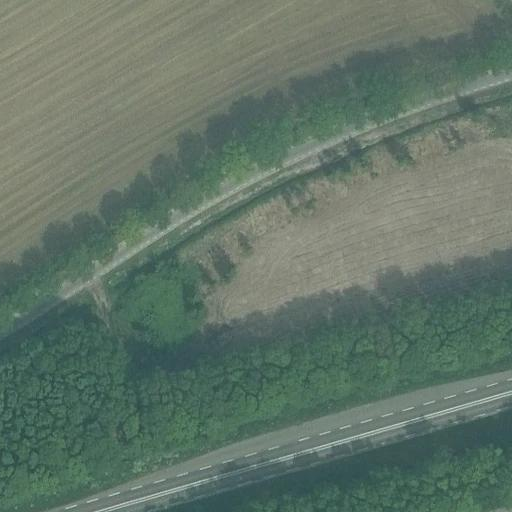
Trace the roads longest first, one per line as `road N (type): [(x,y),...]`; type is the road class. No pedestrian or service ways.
road 1 (unclassified): [(511,75),(369,121),(237,183),(0,333)]
road 2 (primary): [(106,511),(511,394)]
